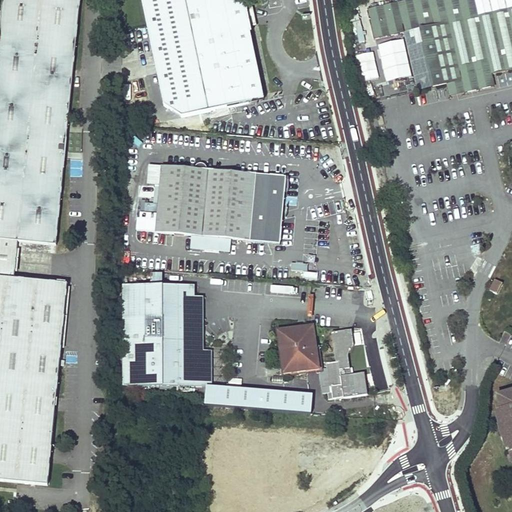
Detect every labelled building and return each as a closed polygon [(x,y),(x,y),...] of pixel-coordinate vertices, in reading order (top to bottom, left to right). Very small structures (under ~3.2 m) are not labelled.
[(0,240),(18,242),(56,246),(80,0),(2,0),(1,12),(0,11),(0,240)] [(141,0),(163,104),(181,116),(249,102),(260,84),(250,33),(251,32),(245,2),(243,2),(242,0),(141,0)] [(511,7),(477,16),(473,0),(408,0),(368,9),(375,40),(404,33),(417,91),(447,85),(448,92),(493,82),(492,75),(511,70),(511,7)] [(511,0),(473,0),(477,16),(511,7),(511,0)] [(404,40),(378,46),(386,83),(412,77),(404,40)] [(373,52),(357,56),(364,82),(380,78),(373,52)] [(493,82),(448,92),(450,97),(494,87),(493,82)] [(260,84),(249,102),(263,99),(260,84)] [(181,116),(163,104),(166,119),(181,116)] [(255,174),(150,165),(148,185),(155,186),(153,204),(145,203),(144,213),(140,213),(140,218),(137,218),(136,230),(180,234),(283,243),(288,177),(255,174)] [(15,279),(18,242),(0,240),(0,480),(49,485),(68,285),(15,279)] [(307,276),(308,264),(290,263),(290,276),(307,276)] [(490,291),(497,294),(502,284),(495,280),(490,291)] [(195,288),(124,289),(124,389),(178,389),(178,394),(191,394),(191,389),(213,389),(213,353),(203,353),(196,353),(195,300),(195,288)] [(314,328),(277,333),(284,375),(320,371),(314,328)] [(327,370),(320,371),(323,396),(329,395),(329,401),(367,396),(364,374),(350,376),(348,358),(355,348),(354,336),(359,336),(358,331),(332,334),(336,361),(326,363),(327,370)] [(511,390),(497,395),(501,409),(499,410),(511,452),(511,451),(511,390)]
